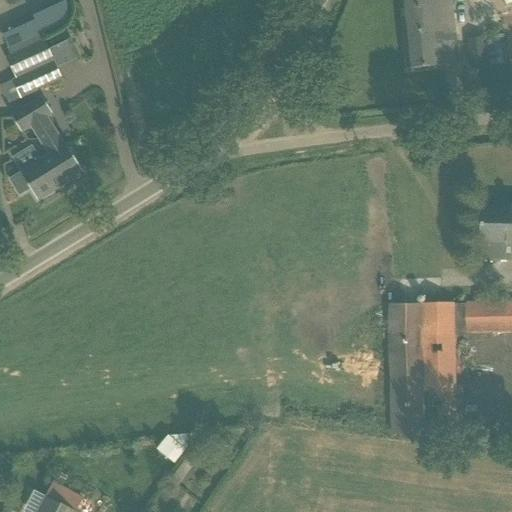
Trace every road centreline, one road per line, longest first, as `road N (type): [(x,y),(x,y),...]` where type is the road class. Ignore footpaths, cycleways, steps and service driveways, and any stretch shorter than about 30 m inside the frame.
road 1 (unknown): [(140,201),(95,11),(82,0)]
road 2 (unclassified): [(203,155),(286,65),(322,7)]
road 3 (unclassified): [(325,145),(511,117)]
road 4 (unclassified): [(325,145),(322,7)]
road 5 (unclassified): [(97,231),(203,155)]
road 6 (unclassified): [(203,155),(325,145)]
